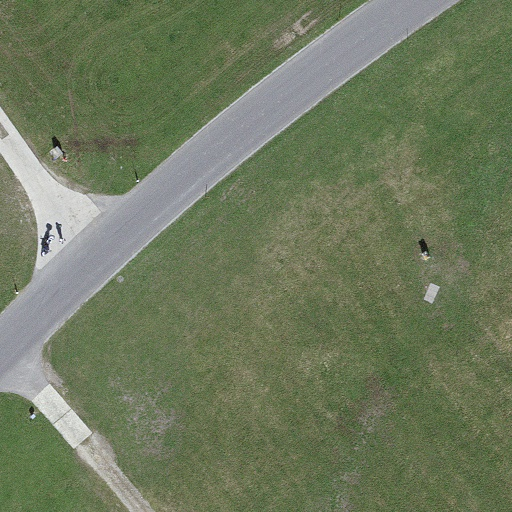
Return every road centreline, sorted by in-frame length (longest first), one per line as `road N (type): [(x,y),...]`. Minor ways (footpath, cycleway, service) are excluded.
road 1 (tertiary): [(95,225),(421,0)]
road 2 (track): [(0,337),(151,511)]
road 3 (residential): [(95,225),(0,119)]
road 4 (tertiary): [(0,328),(95,225)]
